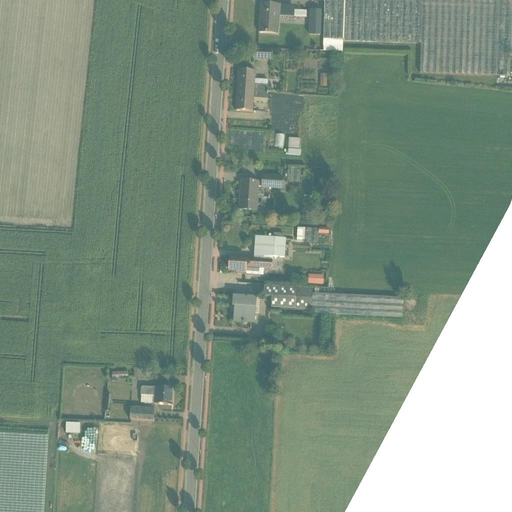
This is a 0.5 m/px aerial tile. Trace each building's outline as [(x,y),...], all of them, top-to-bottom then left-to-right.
[(511,59),(511,17),(511,4),(511,0),(324,0),(322,39),(421,44),(419,74),(510,79),(511,59)] [(291,18),(292,5),(259,2),(256,34),(277,35),(278,17),(291,18)] [(310,34),(321,34),(321,10),(310,9),(310,34)] [(235,69),(233,90),(253,91),(255,71),(235,69)] [(232,110),(252,111),(253,91),(233,90),(232,110)] [(278,150),(287,150),(287,136),(278,136),(278,150)] [(294,140),(294,151),(304,151),(304,141),(294,140)] [(292,186),(302,185),(302,173),(292,173),(292,186)] [(261,188),(282,190),(283,178),(261,177),(261,188)] [(236,212),(256,213),(258,181),(238,180),(236,212)] [(321,232),(321,231),(301,231),(300,244),(309,244),(316,245),(316,251),(325,251),(325,263),(334,263),(335,232),(321,232)] [(270,276),(271,260),(226,257),(225,272),(270,276)] [(323,275),(308,274),(308,283),(322,284),(323,275)] [(407,321),(406,296),(383,297),(383,301),(369,301),(368,282),(353,283),(353,302),(366,301),(366,313),(374,313),(374,319),(394,318),(394,322),(407,321)] [(272,296),(271,309),(312,310),(313,288),(265,286),(265,296),(272,296)] [(229,324),(252,326),(254,297),(231,296),(229,324)] [(139,403),(170,406),(171,389),(141,386),(139,403)] [(153,421),(154,407),(130,405),(129,420),(153,421)] [(0,511),(14,511),(18,509),(27,510),(29,505),(34,511),(55,511),(59,431),(0,428),(0,511)]
